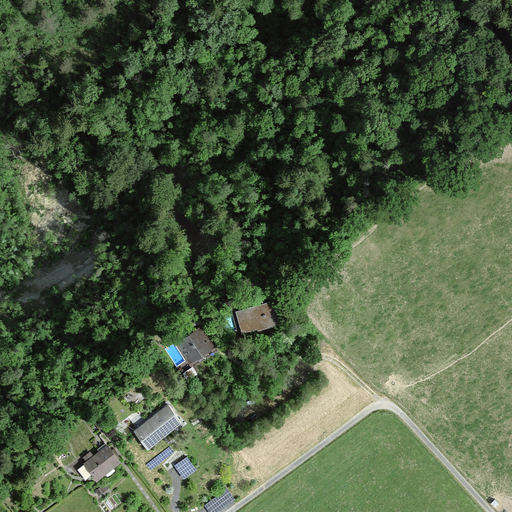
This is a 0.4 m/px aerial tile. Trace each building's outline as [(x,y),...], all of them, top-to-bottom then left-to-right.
[(237,334),(281,323),(275,298),(231,309),(237,334)] [(195,358),(218,343),(205,322),(181,337),(195,358)] [(164,347),(177,365),(187,358),(175,340),(164,347)] [(169,404),(135,429),(148,447),(182,421),(169,404)] [(83,460),(97,478),(121,459),(108,442),(83,460)]
